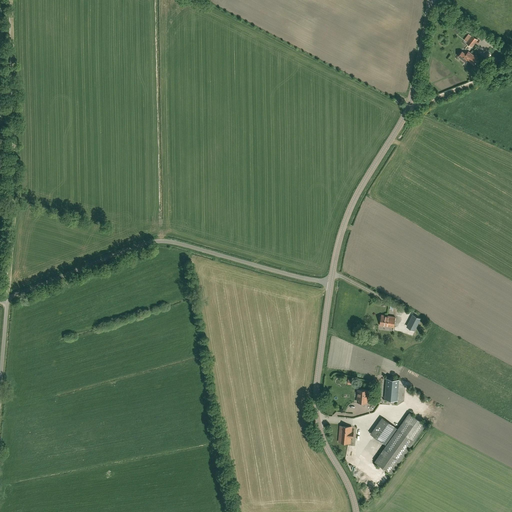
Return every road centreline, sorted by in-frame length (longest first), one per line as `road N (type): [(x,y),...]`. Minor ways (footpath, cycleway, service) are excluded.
road 1 (unclassified): [(7,297),(154,241),(330,283)]
road 2 (tertiary): [(330,283),(346,217),(409,105),(430,0)]
road 3 (track): [(11,0),(15,213),(7,297)]
road 4 (tertiary): [(356,511),(316,413),(330,283)]
